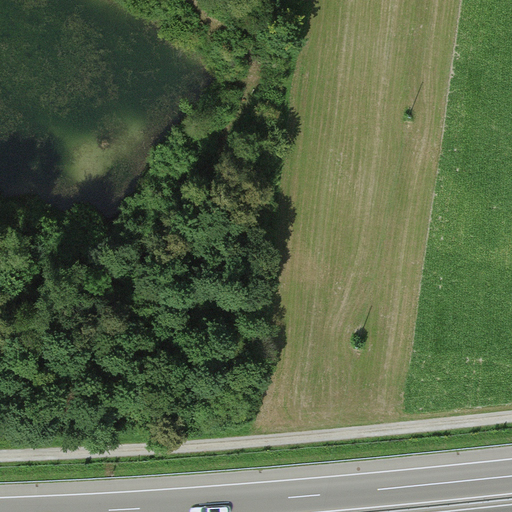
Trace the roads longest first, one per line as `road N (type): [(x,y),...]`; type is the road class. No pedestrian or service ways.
road 1 (track): [(511,418),(0,457)]
road 2 (motorway): [(511,476),(89,511)]
